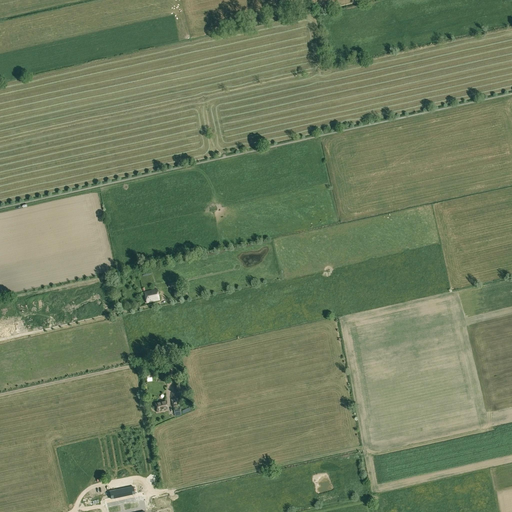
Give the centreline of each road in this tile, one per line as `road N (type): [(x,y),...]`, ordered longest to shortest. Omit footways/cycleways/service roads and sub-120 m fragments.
road 1 (track): [(366,447),(75,511)]
road 2 (track): [(141,364),(0,395)]
